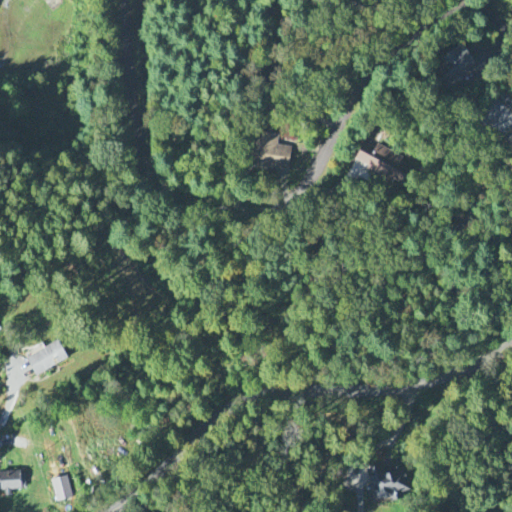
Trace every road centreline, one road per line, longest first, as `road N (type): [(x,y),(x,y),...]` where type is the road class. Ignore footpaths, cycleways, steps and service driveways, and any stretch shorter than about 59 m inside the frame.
road 1 (residential): [(123,0),(144,169),(169,195),(261,214),(311,179),(376,64),(464,0)]
road 2 (residential): [(112,511),(239,404),(285,392),(416,386),(511,344)]
